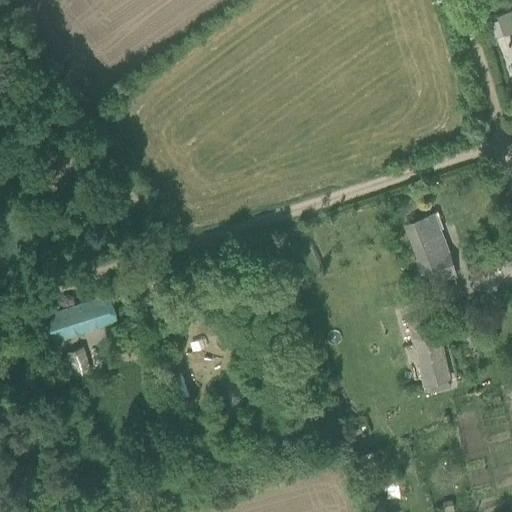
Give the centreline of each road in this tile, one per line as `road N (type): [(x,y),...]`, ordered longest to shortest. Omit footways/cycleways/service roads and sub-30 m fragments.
road 1 (track): [(0,309),(498,140)]
road 2 (track): [(453,0),(511,181)]
